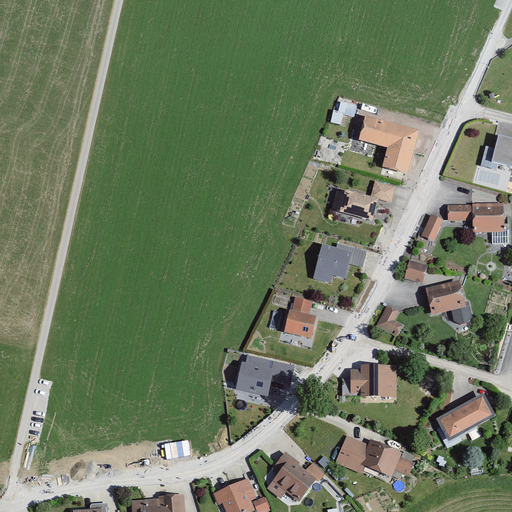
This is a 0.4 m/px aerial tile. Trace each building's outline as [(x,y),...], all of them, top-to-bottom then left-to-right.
[(334,110),(332,122),(342,124),(344,115),(355,117),(358,105),(342,102),(340,112),(334,110)] [(352,144),(381,152),(376,171),(400,177),(412,135),(359,120),(352,144)] [(511,161),(511,144),(492,140),(485,166),(507,171),(510,161),(511,161)] [(391,189),(371,184),(367,200),(386,206),(391,189)] [(366,225),(371,204),(337,196),(332,217),(366,225)] [(497,235),(496,207),(444,208),(445,224),(467,224),(467,236),(497,235)] [(429,244),(438,223),(427,218),(419,239),(429,244)] [(332,251),(317,248),(309,281),(328,286),(330,279),(338,281),(343,265),(359,269),(363,254),(333,246),(332,251)] [(419,285),(423,268),(405,264),(401,281),(419,285)] [(465,325),(468,319),(465,304),(459,305),(453,283),(421,291),(427,319),(448,314),(450,323),(455,326),(465,325)] [(308,304),(290,300),(287,315),(282,313),(277,336),(304,342),(309,319),(305,318),(308,304)] [(376,325),(384,329),(385,334),(390,337),(396,336),(398,330),(396,325),(391,323),(395,313),(384,308),(376,325)] [(262,371),(264,363),(243,358),(241,367),(235,366),(230,392),(261,399),(265,384),(284,388),(288,368),(269,364),(267,372),(262,371)] [(393,401),(392,368),(355,368),(355,372),(346,372),(346,380),(339,380),(339,399),(356,399),(356,401),(393,401)] [(488,418),(476,398),(431,423),(442,444),(488,418)] [(363,447),(342,439),(331,466),(355,475),(357,469),(385,481),(395,456),(365,444),(363,447)] [(177,449),(179,465),(204,461),(201,446),(177,449)] [(410,459),(399,454),(391,473),(402,478),(410,459)] [(310,481),(279,455),(270,467),(276,472),(260,491),(273,502),(279,496),(290,505),(310,481)] [(319,478),(308,467),(302,473),(313,484),(319,478)] [(206,497),(210,508),(216,509),(217,511),(244,511),(242,504),(249,501),(243,484),(206,497)] [(152,502),(126,504),(126,511),(177,511),(176,498),(152,500),(152,502)] [(261,511),(258,501),(247,505),(249,511),(261,511)]
